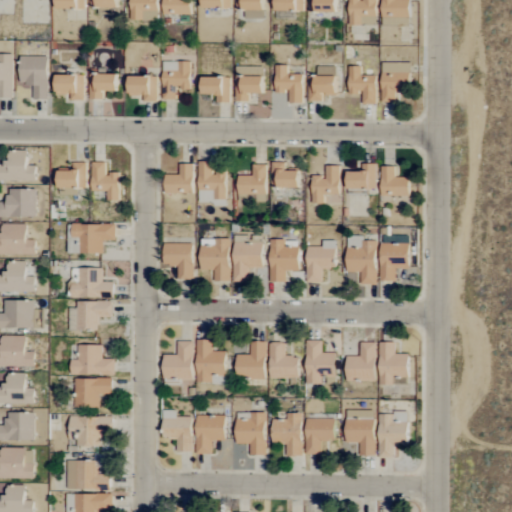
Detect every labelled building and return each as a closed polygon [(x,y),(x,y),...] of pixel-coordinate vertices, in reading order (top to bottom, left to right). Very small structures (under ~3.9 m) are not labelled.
[(85,8),(84,0),(56,0),(56,8),(85,8)] [(130,0),(130,20),(157,21),(157,0),(130,0)] [(163,0),(163,14),(191,14),(190,0),(163,0)] [(231,8),(230,0),(202,0),(202,8),(231,8)] [(264,18),(263,0),(236,0),(236,10),(244,10),(244,18),(264,18)] [(303,0),(275,0),(275,11),(304,10),(303,0)] [(311,0),(311,12),(337,12),(337,0),(311,0)] [(349,0),(349,25),(376,25),(376,0),(349,0)] [(382,0),(382,17),(409,18),(409,0),(382,0)] [(0,97),(12,98),(13,54),(0,53),(0,97)] [(20,84),(33,84),(33,99),(48,99),(48,56),(19,56),(20,84)] [(189,90),(190,62),(162,61),(162,99),(177,100),(177,90),(189,90)] [(381,102),(395,102),(395,91),(410,91),(410,63),(382,63),(381,102)] [(276,92),(289,92),(289,103),(303,103),(302,74),(288,75),(287,66),(275,66),(276,92)] [(336,66),(317,66),(317,76),(309,76),(309,102),(322,101),(322,95),(337,94),(336,66)] [(362,104),(376,104),(376,76),(360,76),(360,66),(349,66),(349,93),(362,93),(362,104)] [(83,101),(84,75),(56,74),(55,92),(71,92),(70,100),(83,101)] [(118,74),(90,74),(89,99),(103,99),(103,91),(117,91),(118,74)] [(157,76),(129,76),(129,93),(143,93),(143,102),(156,102),(157,76)] [(217,102),(230,102),(230,77),(202,76),(202,93),(217,94),(217,102)] [(0,163),(0,181),(35,181),(35,166),(27,166),(26,151),(9,151),(10,163),(0,163)] [(92,192),(107,191),(107,200),(120,200),(119,173),(106,174),(106,162),(92,163),(92,192)] [(226,200),(225,174),(212,174),(212,162),(198,162),(199,201),(226,200)] [(272,188),(299,187),(299,170),(285,170),(285,162),(271,162),(272,188)] [(58,169),(58,188),(86,187),(86,163),(73,163),(73,169),(58,169)] [(376,163),(362,163),(362,171),(348,171),(348,189),(376,189),(376,163)] [(165,175),(165,193),(192,194),(193,164),(179,164),(179,175),(165,175)] [(265,202),(266,165),(253,165),(253,176),(238,176),(238,202),(265,202)] [(338,194),(339,166),(326,166),(325,177),(312,177),(311,203),(324,204),(324,194),(338,194)] [(381,195),(409,196),(409,178),(394,177),(395,166),(381,166),(381,195)] [(0,202),(0,216),(36,216),(36,189),(8,189),(8,202),(0,202)] [(0,254),(35,255),(36,240),(26,240),(26,224),(0,224),(0,238),(0,237),(0,254)] [(115,225),(68,224),(67,253),(102,254),(103,240),(114,240),(115,225)] [(360,285),(376,285),(377,241),(363,240),(363,237),(347,237),(347,272),(361,272),(360,285)] [(230,239),(208,239),(208,245),(201,245),(200,269),(214,270),(214,281),(229,281),(230,239)] [(285,239),(270,239),(270,282),(285,282),(286,271),(299,271),(299,247),(285,247),(285,239)] [(234,240),(234,281),(250,282),(250,267),(262,267),(263,241),(234,240)] [(307,282),(322,282),(322,268),(335,268),(336,241),(323,241),(323,247),(307,247),(307,282)] [(164,266),(178,266),(177,279),(192,280),(193,244),(164,244),(164,266)] [(0,275),(0,291),(35,292),(35,275),(31,275),(31,263),(6,262),(6,275),(0,275)] [(0,328),(34,328),(33,300),(4,301),(4,314),(0,313),(0,328)] [(73,330),(98,330),(97,317),(112,317),(112,301),(72,302),(73,330)] [(0,366),(34,367),(34,352),(25,352),(25,337),(0,336),(0,366)] [(213,340),(197,340),(196,383),(212,383),(212,376),(225,376),(226,352),(213,352),(213,340)] [(163,355),(163,379),(192,379),(193,342),(177,341),(177,355),(163,355)] [(336,375),(336,353),(322,353),(322,341),(306,341),(306,384),(322,384),(322,375),(336,375)] [(266,342),(251,342),(250,355),(237,355),(237,379),(266,379),(266,342)] [(270,379),(299,377),(298,356),(285,357),(285,343),(269,343),(270,379)] [(376,381),(376,343),(360,343),(360,357),(346,356),(346,380),(376,381)] [(408,377),(409,355),(395,354),(396,343),(380,343),(379,385),(394,385),(394,377),(408,377)] [(103,346),(72,346),(71,374),(114,375),(115,359),(102,359),(103,346)] [(26,374),(5,374),(5,388),(0,387),(0,403),(34,404),(34,389),(26,389),(26,374)] [(75,408),(99,408),(99,394),(112,394),(112,379),(74,379),(75,408)] [(177,417),(177,411),(163,411),(163,438),(177,438),(177,452),(192,452),(192,417),(177,417)] [(367,411),(347,411),(346,443),(359,443),(359,456),(375,456),(375,419),(367,419),(367,411)] [(0,425),(0,440),(35,440),(34,412),(6,413),(6,425),(0,425)] [(236,444),(250,444),(250,455),(266,455),(266,413),(248,413),(248,419),(236,419),(236,444)] [(286,456),(302,456),(301,413),(287,413),(287,420),(272,420),(272,444),(286,444),(286,456)] [(196,454),(213,455),(213,440),(225,441),(225,416),(197,415),(196,454)] [(393,423),(393,415),(380,415),(379,458),(395,458),(395,445),(408,445),(409,423),(393,423)] [(101,446),(101,432),(112,432),(112,416),(69,416),(69,440),(77,440),(77,446),(101,446)] [(335,419),(307,419),(306,454),(321,455),(322,441),(335,442),(335,419)] [(0,478),(33,479),(34,449),(0,448),(0,478)] [(96,461),(67,461),(66,489),(110,490),(110,475),(96,475),(96,461)] [(0,511),(32,511),(33,501),(24,501),(25,486),(5,485),(4,500),(0,499),(0,511)] [(112,494),(66,495),(65,511),(97,511),(98,509),(112,509),(112,494)]
